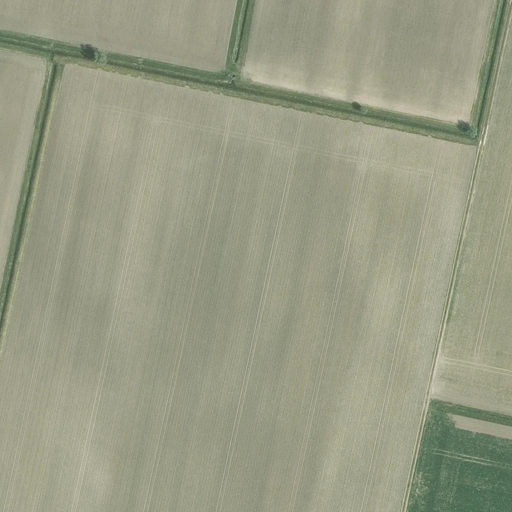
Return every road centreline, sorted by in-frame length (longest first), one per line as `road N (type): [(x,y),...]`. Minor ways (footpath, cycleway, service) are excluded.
road 1 (track): [(403,511),(511,1)]
road 2 (track): [(0,33),(205,75),(242,62)]
